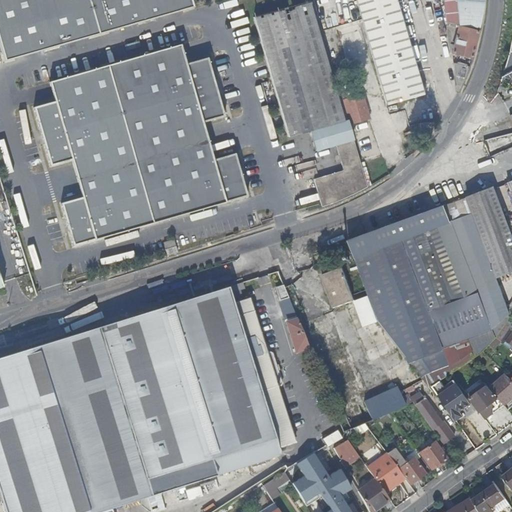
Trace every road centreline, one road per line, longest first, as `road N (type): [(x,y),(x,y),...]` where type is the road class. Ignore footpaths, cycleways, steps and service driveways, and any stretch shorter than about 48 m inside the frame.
road 1 (unclassified): [(0,324),(354,213),(411,177),(453,130)]
road 2 (unknown): [(0,86),(11,73),(208,18),(223,34),(277,198)]
road 3 (unknown): [(49,269),(277,198)]
road 4 (unknown): [(49,269),(0,98)]
road 5 (unclassified): [(495,0),(480,78),(453,130)]
road 6 (residential): [(511,435),(410,511)]
